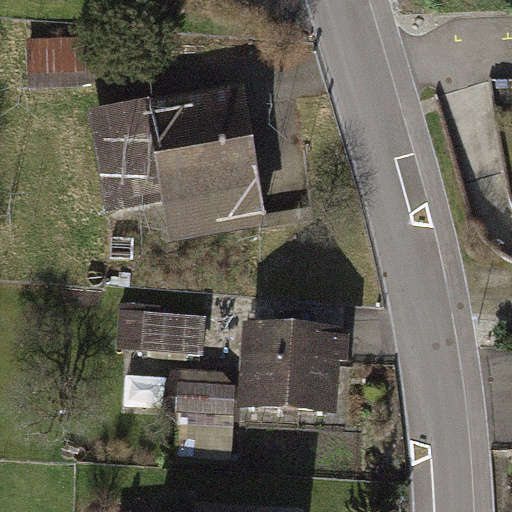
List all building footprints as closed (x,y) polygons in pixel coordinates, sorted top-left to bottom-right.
[(95,37),(26,40),(27,88),(97,85),(95,37)] [(243,86),(90,111),(106,209),(160,200),(167,244),(267,227),(243,86)] [(105,290),(65,286),(63,304),(103,308),(105,290)] [(207,318),(120,311),(117,349),(204,355),(207,318)] [(340,331),(243,325),(238,408),(336,413),(338,363),(347,363),(348,337),(340,336),(340,331)] [(234,387),(180,384),(176,454),(230,458),(234,387)]
